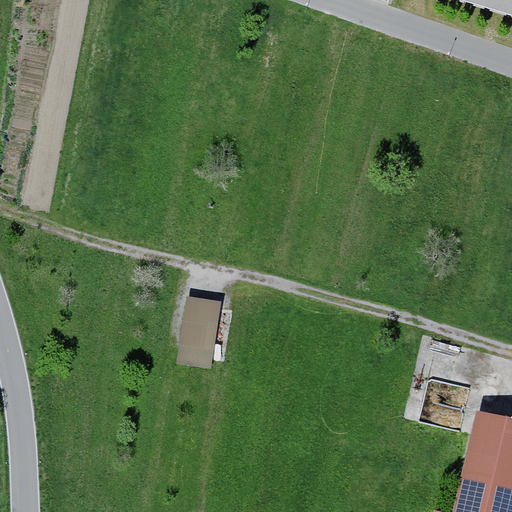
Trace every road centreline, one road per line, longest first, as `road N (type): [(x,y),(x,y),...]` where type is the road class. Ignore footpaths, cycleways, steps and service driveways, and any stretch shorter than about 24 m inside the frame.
road 1 (track): [(511,352),(96,242),(0,206)]
road 2 (tertiary): [(0,321),(16,387),(26,511)]
road 3 (residential): [(511,62),(330,0)]
